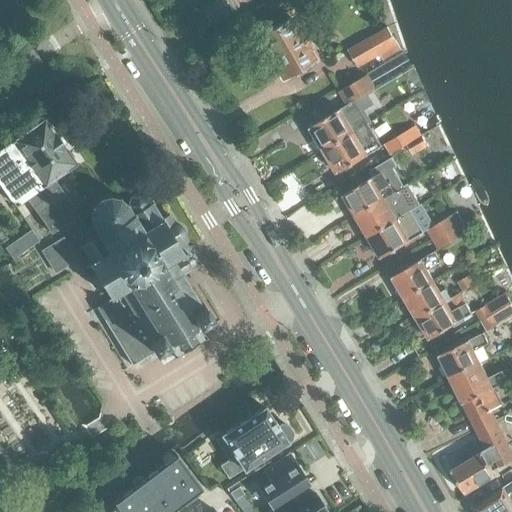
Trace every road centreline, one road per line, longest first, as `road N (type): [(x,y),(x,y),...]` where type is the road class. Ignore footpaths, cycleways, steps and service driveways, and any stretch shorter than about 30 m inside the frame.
road 1 (secondary): [(412,481),(193,129)]
road 2 (secondary): [(108,4),(193,129)]
road 3 (secondary): [(193,129),(123,0)]
road 4 (residential): [(108,4),(0,83)]
